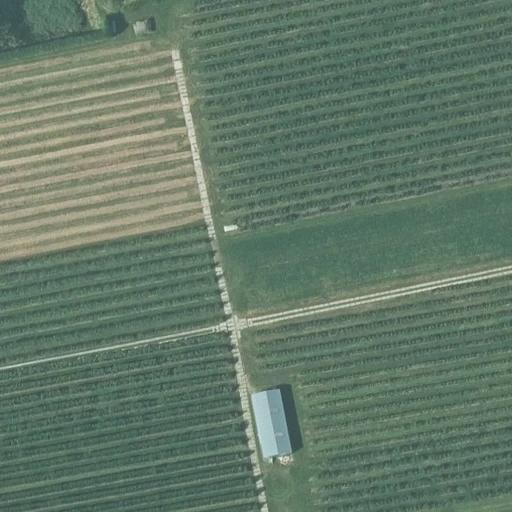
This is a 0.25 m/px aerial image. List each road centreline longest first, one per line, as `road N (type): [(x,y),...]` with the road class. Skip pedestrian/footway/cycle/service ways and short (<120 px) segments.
road 1 (track): [(511,272),(0,374)]
road 2 (track): [(173,27),(267,511)]
